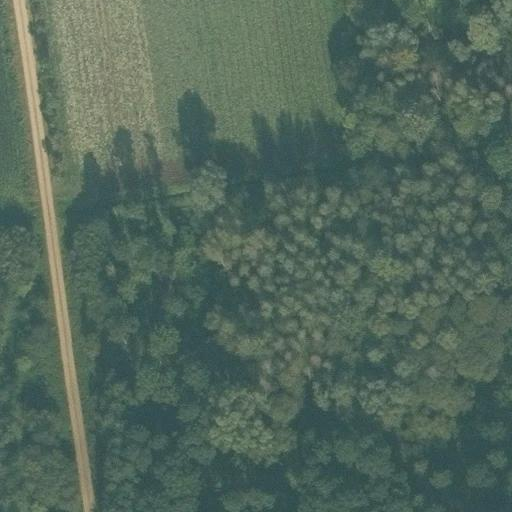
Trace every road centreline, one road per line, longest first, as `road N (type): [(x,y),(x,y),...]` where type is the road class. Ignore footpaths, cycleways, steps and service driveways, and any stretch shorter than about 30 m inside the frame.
road 1 (track): [(511,167),(184,221),(0,240)]
road 2 (track): [(21,0),(93,511)]
